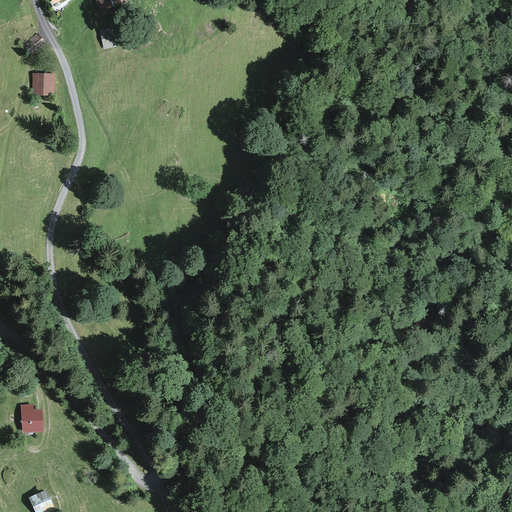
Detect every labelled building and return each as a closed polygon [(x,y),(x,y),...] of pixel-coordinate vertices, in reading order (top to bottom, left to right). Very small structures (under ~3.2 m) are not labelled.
[(102,33),(105,46),(121,42),(118,29),(102,33)] [(36,35),(23,46),(30,55),(44,44),(36,35)] [(36,76),(35,92),(51,93),(51,76),(36,76)] [(291,97),(292,104),(301,103),(300,96),(291,97)] [(23,406),(25,430),(40,429),(39,411),(31,412),(31,406),(23,406)] [(32,498),(38,511),(48,511),(53,510),(45,492),(32,498)]
